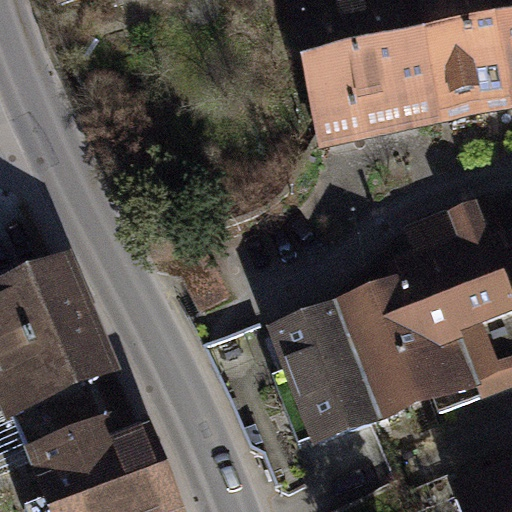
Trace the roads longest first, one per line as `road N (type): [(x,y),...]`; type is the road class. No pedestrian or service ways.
road 1 (tertiary): [(50,149),(183,387),(231,511)]
road 2 (tertiary): [(0,21),(50,149)]
